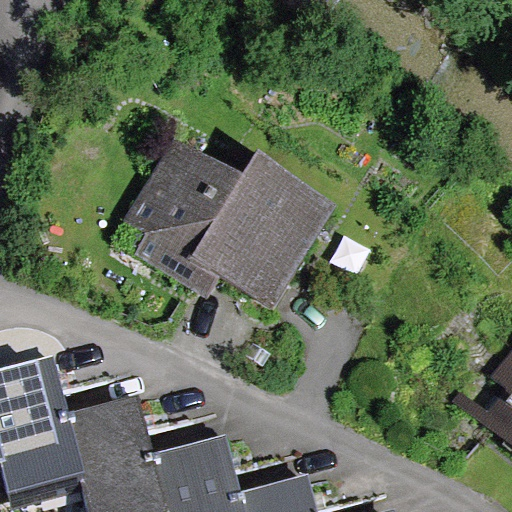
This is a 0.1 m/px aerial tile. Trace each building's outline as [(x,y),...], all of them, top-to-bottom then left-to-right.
[(265,174),(187,130),(159,181),(195,202),(165,255),(283,321),(350,203),(273,160),(265,174)] [(0,454),(12,504),(83,487),(68,425),(53,367),(0,380),(0,454)] [(511,406),(489,434),(511,452),(511,406)] [(88,511),(162,511),(151,466),(137,408),(68,425),(83,487),(88,511)] [(239,511),(237,504),(224,448),(151,466),(162,511),(239,511)] [(314,511),(308,487),(237,504),(239,511),(314,511)]
